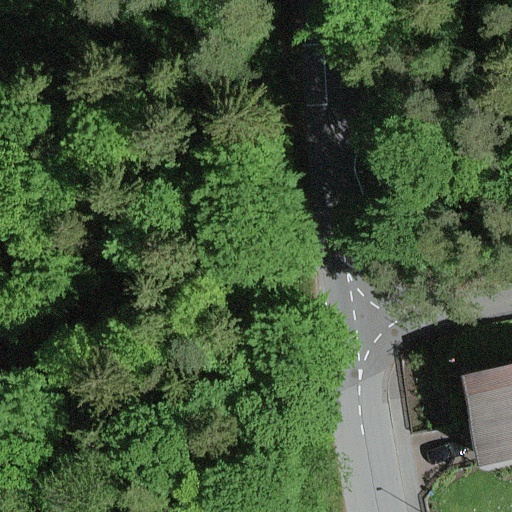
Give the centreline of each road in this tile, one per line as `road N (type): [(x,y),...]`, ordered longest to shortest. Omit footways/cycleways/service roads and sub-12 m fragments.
road 1 (residential): [(328,0),(354,320)]
road 2 (residential): [(354,320),(376,511)]
road 3 (residential): [(354,320),(511,297)]
